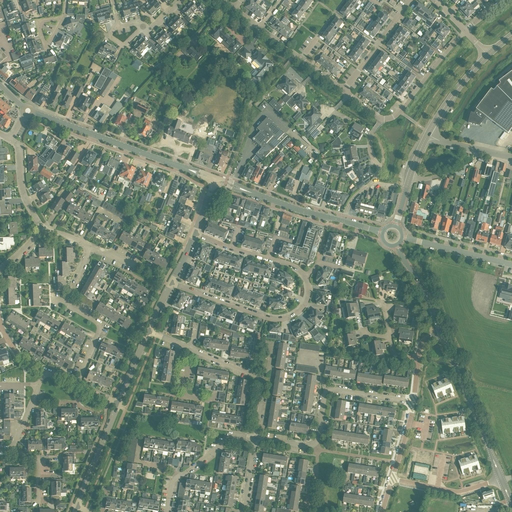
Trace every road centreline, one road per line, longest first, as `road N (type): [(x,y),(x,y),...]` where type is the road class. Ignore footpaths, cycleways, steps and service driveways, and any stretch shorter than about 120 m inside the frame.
road 1 (residential): [(255,437),(316,442),(329,389),(413,401)]
road 2 (tertiary): [(214,180),(28,110)]
road 3 (residential): [(306,275),(306,300),(278,318),(170,282)]
road 4 (residential): [(75,384),(98,330),(67,303),(90,246)]
road 5 (tertiary): [(501,478),(440,332)]
road 6 (tertiary): [(342,220),(214,180)]
road 7 (residential): [(167,511),(172,480),(235,434),(255,437)]
road 8 (residential): [(464,31),(383,119)]
